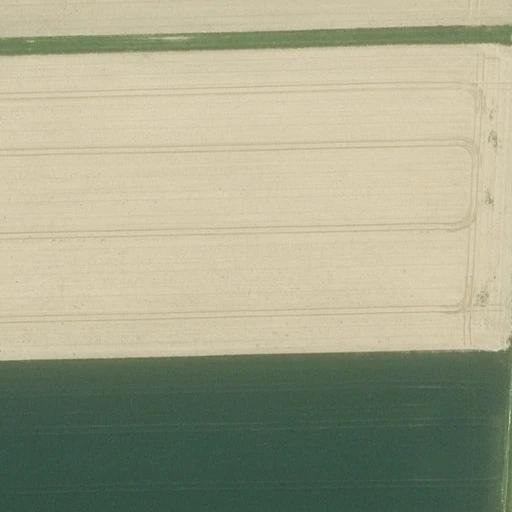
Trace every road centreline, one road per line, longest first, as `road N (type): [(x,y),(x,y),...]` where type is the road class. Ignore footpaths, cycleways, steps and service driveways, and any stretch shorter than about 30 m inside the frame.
road 1 (track): [(0,51),(511,37)]
road 2 (track): [(501,511),(511,339)]
